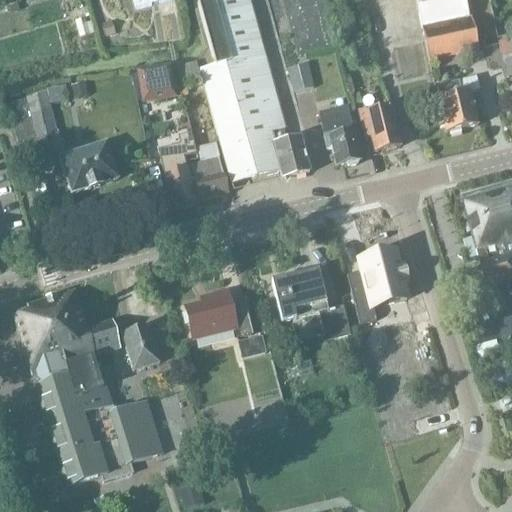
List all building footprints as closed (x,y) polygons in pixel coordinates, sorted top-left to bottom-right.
[(132,0),(135,9),(166,0),(132,0)] [(213,1),(198,5),(215,69),(199,73),(231,186),(280,174),(282,182),(309,175),(299,140),(286,144),(283,132),(285,132),(249,0),(224,0),(214,3),(213,1)] [(414,0),(428,62),(477,51),(470,18),(468,18),(463,0),(414,0)] [(511,56),(503,59),(508,80),(511,78),(511,56)] [(176,69),(179,83),(200,78),(196,64),(176,69)] [(290,82),(294,95),(314,90),(307,66),(288,71),(290,82)] [(169,68),(138,74),(143,103),(174,98),(169,68)] [(128,78),(91,87),(95,104),(132,95),(128,78)] [(437,100),(446,134),(478,126),(469,92),(476,91),(473,79),(436,88),(439,99),(437,100)] [(64,89),(54,91),(47,93),(46,95),(49,106),(67,103),(64,89)] [(56,135),(49,106),(46,95),(26,100),(27,101),(36,140),(56,135)] [(389,105),(358,113),(365,140),(370,139),(374,155),(400,148),(389,105)] [(347,109),(319,116),(324,139),(327,152),(331,151),(336,168),(346,166),(349,170),(356,168),(356,163),(360,162),(353,132),(352,132),(347,109)] [(36,140),(23,143),(28,163),(63,154),(58,134),(56,135),(36,140)] [(180,146),(157,151),(172,209),(195,203),(184,159),(196,156),(191,135),(178,138),(180,146)] [(100,187),(117,181),(106,145),(101,146),(59,159),(71,196),(88,191),(89,192),(100,188),(100,187)] [(190,167),(199,202),(227,195),(219,161),(222,160),(219,147),(199,152),(202,164),(190,167)] [(511,185),(462,199),(480,260),(511,250),(511,185)] [(511,250),(480,260),(502,341),(511,338),(511,250)] [(362,274),(347,278),(352,299),(359,327),(376,323),(373,310),(406,302),(402,285),(403,285),(399,269),(398,270),(394,253),(388,254),(363,261),(359,262),(362,274)] [(318,272),(271,284),(281,324),(318,315),(328,312),(318,272)] [(28,313),(13,318),(32,378),(37,376),(40,385),(36,386),(69,492),(83,488),(84,490),(132,475),(129,466),(162,456),(146,404),(113,414),(99,368),(93,370),(90,361),(90,359),(93,359),(120,350),(112,323),(86,331),(75,293),(27,308),(28,313)] [(211,304),(185,311),(193,342),(235,331),(237,340),(251,337),(243,303),(229,306),(227,295),(210,299),(211,304)] [(328,312),(318,315),(319,319),(325,344),(350,338),(343,308),(328,312)] [(133,373),(158,365),(159,365),(148,327),(122,335),(133,373)] [(440,375),(429,337),(413,342),(417,354),(413,355),(421,381),(440,375)] [(261,339),(238,345),(242,361),(265,355),(261,339)]
